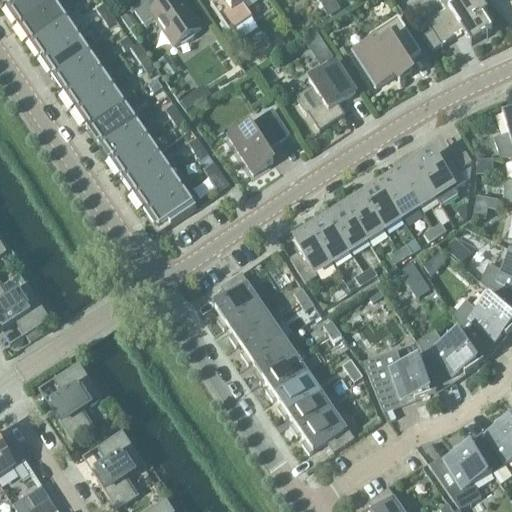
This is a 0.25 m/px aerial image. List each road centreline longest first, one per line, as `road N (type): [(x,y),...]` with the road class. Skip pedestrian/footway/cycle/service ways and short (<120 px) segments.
road 1 (tertiary): [(161,274),(182,269),(421,113),(511,69)]
road 2 (tertiary): [(0,53),(145,265),(161,274)]
road 3 (residential): [(306,505),(170,307),(161,274)]
road 4 (residential): [(306,505),(474,407),(511,373)]
road 5 (residential): [(0,384),(161,274)]
road 6 (residential): [(72,511),(0,399)]
